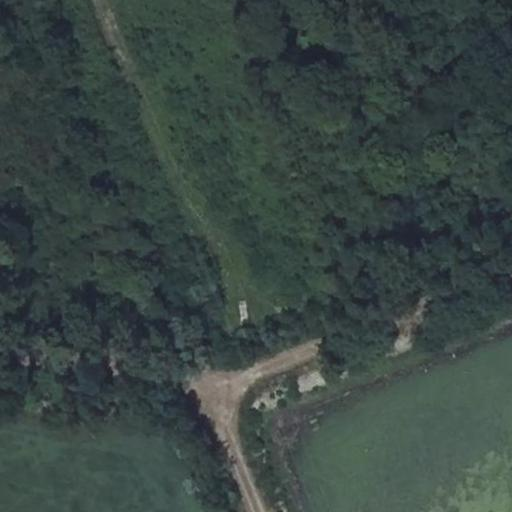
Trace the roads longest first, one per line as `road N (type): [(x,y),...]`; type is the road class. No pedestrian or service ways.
road 1 (track): [(0,350),(39,363),(157,370),(211,393),(259,511)]
road 2 (track): [(211,393),(511,275)]
